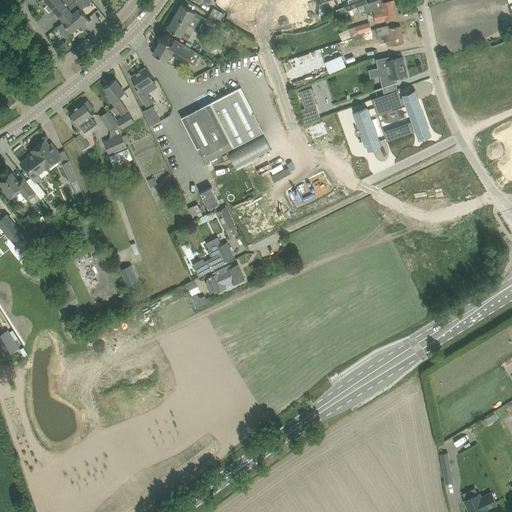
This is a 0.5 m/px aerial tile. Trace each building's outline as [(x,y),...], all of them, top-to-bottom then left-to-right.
[(40,0),(39,0),(39,1),(49,13),(53,9),(56,12),(60,17),(69,9),(68,7),(75,0),(40,0)] [(69,9),(60,17),(64,21),(63,22),(72,32),(88,18),(82,11),(81,10),(85,7),(78,0),(75,0),(68,7),(69,9)] [(366,0),(343,0),(346,6),(347,10),(364,4),(368,3),(366,0)] [(376,0),(368,3),(364,4),(366,13),(374,11),(376,22),(387,19),(397,18),(393,0),(383,2),(381,0),(376,0)] [(195,28),(202,17),(195,13),(195,12),(182,5),(175,17),(188,24),(195,28)] [(221,20),(224,14),(213,8),(210,14),(217,18),(221,20)] [(210,14),(208,18),(215,22),(217,18),(210,14)] [(188,40),(191,35),(184,31),(188,24),(175,17),(168,29),(181,36),(188,40)] [(357,27),(359,33),(372,29),(370,22),(357,27)] [(388,25),(376,28),(378,36),(380,42),(386,41),(387,46),(388,45),(404,42),(401,26),(391,28),(389,28),(388,25)] [(280,48),(286,46),(283,34),(276,35),(280,48)] [(162,39),(153,54),(166,61),(171,52),(178,56),(188,62),(195,66),(201,54),(195,51),(193,50),(189,48),(183,44),(175,39),(172,45),(162,39)] [(373,50),(359,53),(360,60),(366,58),(389,54),(389,51),(388,47),(381,49),(373,50)] [(391,56),(377,59),(377,60),(378,67),(383,66),(385,75),(380,76),(383,87),(396,83),(396,82),(395,78),(407,75),(403,57),(391,60),(391,59),(391,56)] [(383,66),(378,67),(368,70),(370,78),(380,76),(385,75),(383,66)] [(147,107),(153,103),(143,87),(153,80),(145,67),(131,76),(139,89),(136,91),(147,107)] [(125,92),(115,80),(113,81),(112,81),(110,82),(110,84),(104,88),(108,93),(106,95),(115,106),(120,113),(122,115),(128,111),(125,107),(118,97),(125,92)] [(397,90),(396,83),(383,87),(384,95),(397,90)] [(232,148),(264,132),(241,87),(182,117),(202,156),(229,142),(232,148)] [(311,88),(300,92),(305,108),(300,110),(305,122),(321,117),(317,105),(311,88)] [(367,107),(354,112),(367,148),(368,151),(369,151),(382,146),(381,146),(380,143),(387,141),(416,131),(418,137),(419,140),(432,136),(432,135),(431,132),(418,98),(416,93),(415,90),(415,89),(402,94),(403,97),(404,98),(406,105),(411,118),(383,128),(382,128),(376,131),(367,107)] [(291,93),(278,97),(289,126),(302,122),(291,93)] [(94,108),(88,100),(85,103),(84,102),(75,108),(91,129),(97,124),(91,116),(93,115),(90,111),(94,108)] [(153,105),(143,110),(150,126),(161,120),(153,105)] [(115,106),(111,109),(116,115),(120,113),(115,106)] [(91,129),(75,108),(70,112),(73,117),(71,119),(79,130),(82,128),(85,132),(91,129)] [(109,110),(100,116),(108,128),(109,128),(111,131),(118,126),(117,123),(117,122),(109,110)] [(122,128),(134,121),(129,113),(117,120),(122,128)] [(83,149),(90,144),(81,133),(74,138),(83,149)] [(109,155),(128,147),(122,133),(103,141),(109,155)] [(49,144),(45,140),(32,150),(33,151),(34,151),(46,167),(47,168),(61,158),(59,155),(60,154),(51,143),(49,144)] [(128,148),(109,156),(114,167),(132,159),(128,148)] [(36,183),(37,182),(41,178),(38,174),(46,168),(47,169),(47,168),(46,167),(34,151),(33,151),(32,150),(33,151),(28,155),(29,157),(21,163),(27,171),(31,177),(36,183)] [(71,181),(77,178),(69,161),(62,164),(71,181)] [(19,181),(12,171),(0,180),(0,181),(5,187),(3,188),(11,198),(20,191),(27,200),(36,192),(41,198),(27,180),(24,177),(19,181)] [(165,183),(173,179),(170,174),(163,177),(165,183)] [(151,187),(158,184),(154,177),(148,180),(151,187)] [(212,187),(201,192),(209,209),(220,203),(212,187)] [(225,229),(234,224),(225,208),(216,212),(225,229)] [(0,225),(3,229),(3,228),(8,234),(11,239),(11,238),(13,241),(14,241),(16,244),(23,238),(24,238),(25,237),(26,237),(7,214),(2,218),(0,215),(0,225)] [(28,228),(35,221),(29,214),(21,220),(28,228)] [(36,223),(29,228),(35,235),(42,230),(36,223)] [(205,262),(198,266),(203,275),(212,270),(217,268),(230,262),(228,259),(234,256),(231,251),(233,250),(231,247),(229,248),(227,243),(222,245),(221,245),(218,237),(207,243),(210,251),(209,251),(212,257),(213,258),(207,260),(207,261),(205,262)] [(0,258),(34,320),(53,310),(19,248),(0,258)] [(130,291),(141,286),(132,264),(120,270),(130,291)] [(208,280),(206,283),(209,290),(213,292),(215,291),(216,292),(226,288),(224,284),(233,280),(234,284),(244,279),(238,264),(233,267),(231,264),(212,273),(214,275),(212,276),(211,275),(210,276),(210,277),(209,277),(210,279),(208,280)] [(195,280),(187,283),(190,289),(198,286),(195,280)] [(0,298),(10,295),(6,284),(0,285),(0,298)] [(67,308),(78,303),(73,292),(62,298),(67,308)] [(8,330),(0,335),(0,336),(6,346),(1,349),(5,356),(19,347),(8,330)] [(448,453),(441,454),(444,474),(451,472),(448,453)] [(480,494),(465,501),(469,511),(488,511),(486,508),(490,506),(490,507),(497,504),(491,492),(481,497),(480,494)]
